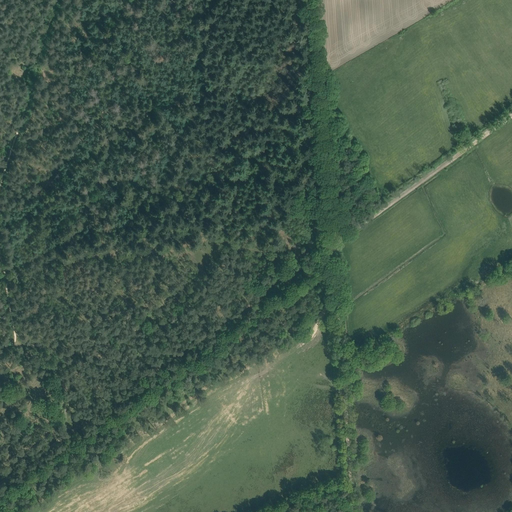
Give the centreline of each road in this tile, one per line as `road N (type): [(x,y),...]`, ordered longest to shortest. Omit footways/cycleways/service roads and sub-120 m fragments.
road 1 (track): [(344,359),(319,0)]
road 2 (track): [(511,116),(335,243)]
